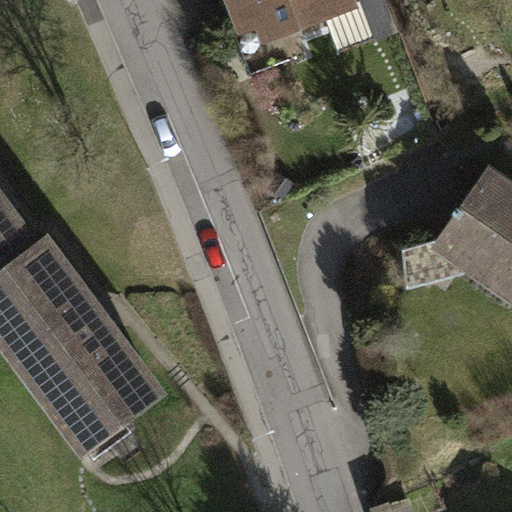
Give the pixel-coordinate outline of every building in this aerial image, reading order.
[(237,0),(246,22),(287,6),(294,24),(345,5),(343,0),(237,0)] [(511,190),(488,174),(439,244),(511,294),(511,190)] [(0,274),(34,247),(10,214),(13,211),(0,192),(0,274)] [(43,239),(34,247),(0,274),(0,334),(86,450),(159,396),(111,330),(115,327),(96,303),(92,306),(43,239)] [(9,511),(0,499),(0,511),(9,511)]
